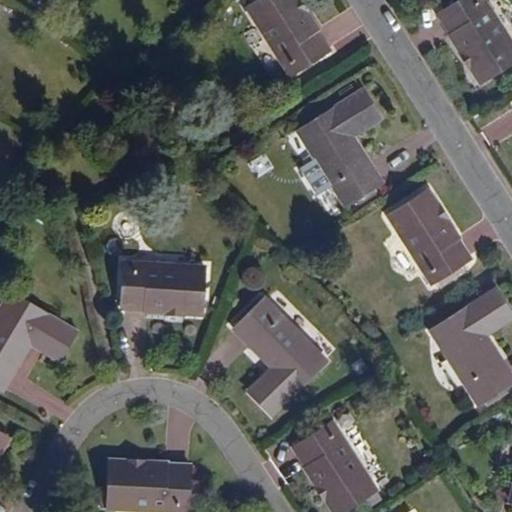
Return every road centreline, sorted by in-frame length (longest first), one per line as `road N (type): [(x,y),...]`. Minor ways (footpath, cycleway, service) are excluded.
road 1 (residential): [(271,511),(206,415),(142,386),(76,421),(17,511)]
road 2 (residential): [(511,229),(367,0)]
